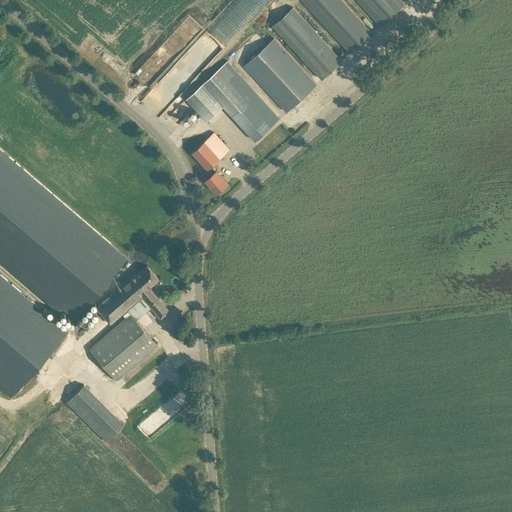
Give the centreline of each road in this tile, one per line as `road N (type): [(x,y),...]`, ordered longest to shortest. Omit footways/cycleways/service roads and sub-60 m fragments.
road 1 (unclassified): [(206,246),(247,195),(474,0)]
road 2 (unclassified): [(206,246),(187,166),(0,2)]
road 3 (unclassified): [(217,511),(206,246)]
